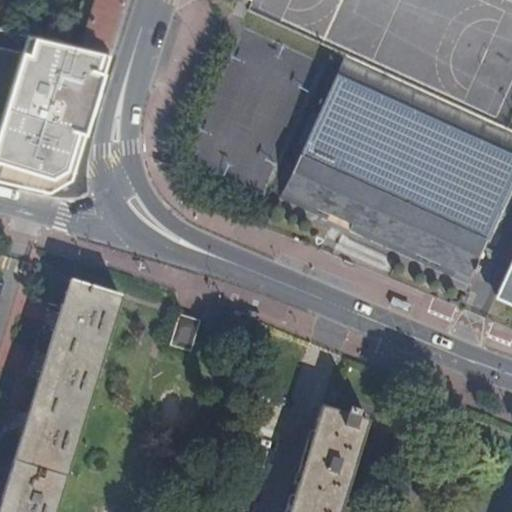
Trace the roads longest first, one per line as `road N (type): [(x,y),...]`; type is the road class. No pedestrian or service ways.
road 1 (tertiary): [(511,375),(176,240),(132,204)]
road 2 (tertiary): [(132,204),(119,176),(117,109),(152,0)]
road 3 (tertiary): [(0,203),(81,219),(132,204)]
